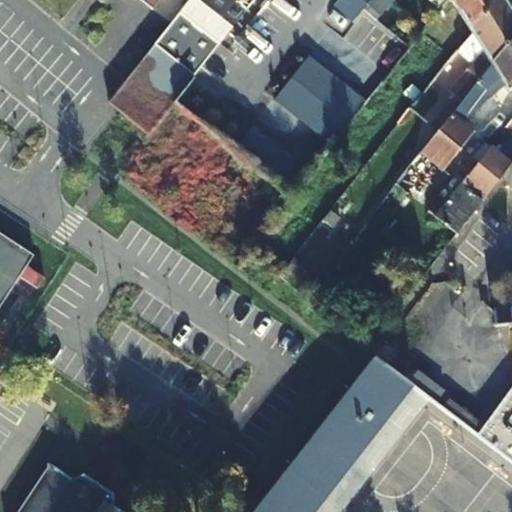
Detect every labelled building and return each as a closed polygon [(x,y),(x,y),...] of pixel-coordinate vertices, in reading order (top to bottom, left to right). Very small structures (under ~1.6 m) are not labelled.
[(138,0),(152,10),(159,0),(138,0)] [(221,42),(253,0),(189,0),(181,10),(221,42)] [(253,56),(298,0),(261,0),(231,38),(253,56)] [(365,11),(373,0),(339,0),(325,17),(344,33),(365,11)] [(396,0),(373,0),(365,11),(378,22),(396,0)] [(441,10),(442,8),(448,0),(431,0),(431,1),(441,10)] [(474,34),(452,0),(448,0),(442,8),(466,44),(473,35),(474,34)] [(452,0),(474,34),(496,0),(452,0)] [(511,12),(504,0),(496,0),(474,34),(485,52),(476,63),(453,91),(456,93),(465,101),(511,41),(511,12)] [(155,44),(195,75),(221,42),(181,10),(155,44)] [(473,35),(466,44),(461,49),(476,63),(485,52),(474,34),(473,35)] [(441,131),(423,153),(443,169),(508,91),(511,89),(511,41),(465,101),(441,131)] [(150,132),(173,103),(174,101),(195,75),(155,44),(109,103),(148,134),(150,132)] [(414,109),(426,93),(394,67),(382,83),(414,109)] [(195,75),(174,101),(231,145),(251,119),(195,75)] [(293,193),(337,136),(280,92),(236,148),(293,193)] [(432,123),(441,131),(465,101),(456,93),(432,123)] [(489,141),(492,144),(511,158),(511,126),(508,123),(489,141)] [(469,160),(475,165),(492,144),(489,141),(486,139),(469,160)] [(461,184),(483,200),(511,162),(511,158),(492,144),(475,165),(461,184)] [(461,184),(475,165),(469,160),(454,178),(461,184)] [(449,199),(461,184),(454,178),(442,193),(449,199)] [(461,184),(449,199),(470,216),(483,200),(461,184)] [(408,193),(398,185),(391,194),(401,202),(408,193)] [(436,215),(449,199),(442,193),(428,209),(436,215)] [(470,216),(449,199),(436,215),(458,233),(470,216)] [(0,238),(0,310),(33,261),(0,238)] [(279,275),(290,283),(302,268),(292,260),(281,273),(279,275)] [(511,309),(492,311),(493,328),(511,327),(511,343),(511,383),(481,426),(475,434),(511,462),(511,309)] [(316,511),(374,438),(413,387),(373,357),(253,511),(316,511)] [(413,387),(374,438),(389,449),(429,399),(413,387)] [(445,400),(440,407),(475,434),(481,426),(445,400)] [(73,481),(49,465),(16,511),(118,511),(109,506),(112,495),(82,475),(73,481)]
